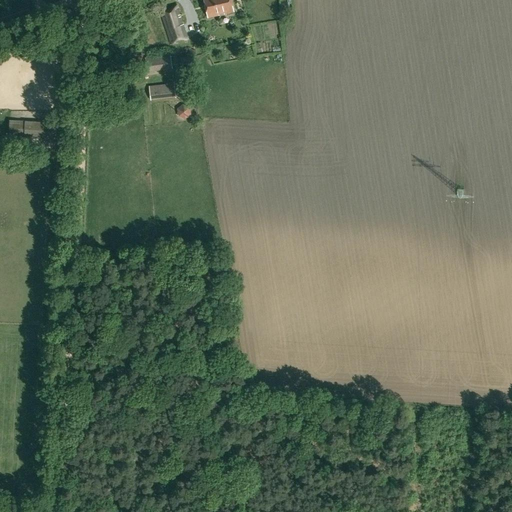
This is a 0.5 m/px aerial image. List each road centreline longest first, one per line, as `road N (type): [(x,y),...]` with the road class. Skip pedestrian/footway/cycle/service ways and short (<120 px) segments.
road 1 (track): [(57,511),(81,155),(80,0)]
road 2 (track): [(228,511),(245,387)]
